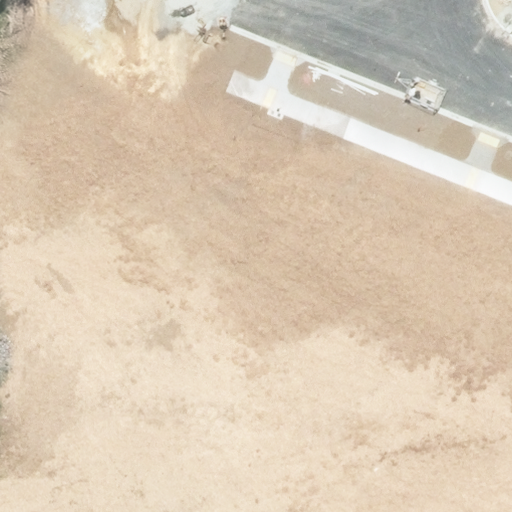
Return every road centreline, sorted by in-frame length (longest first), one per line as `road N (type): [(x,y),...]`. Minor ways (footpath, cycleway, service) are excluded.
road 1 (residential): [(398,57),(254,0)]
road 2 (residential): [(511,104),(398,57)]
